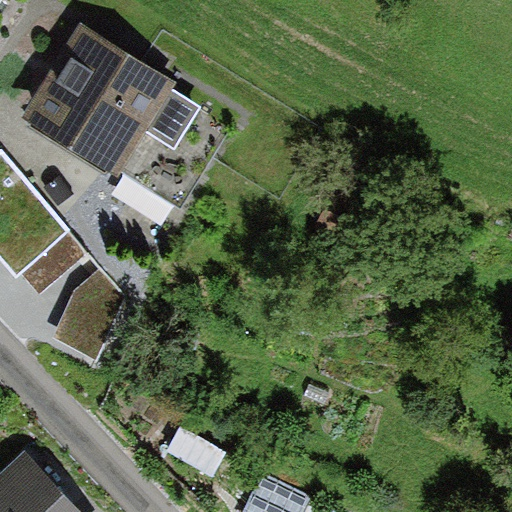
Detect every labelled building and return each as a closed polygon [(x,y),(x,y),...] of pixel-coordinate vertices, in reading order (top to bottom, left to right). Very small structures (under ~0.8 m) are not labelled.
[(82,15),(26,102),(186,205),(242,119),(82,15)] [(68,223),(2,143),(0,144),(0,243),(18,265),(24,260),(68,223)] [(88,246),(68,223),(24,260),(40,282),(88,246)] [(128,296),(100,269),(76,281),(54,330),(98,355),(128,296)] [(92,511),(27,441),(0,465),(0,511),(92,511)] [(349,511),(263,470),(239,511),(349,511)]
